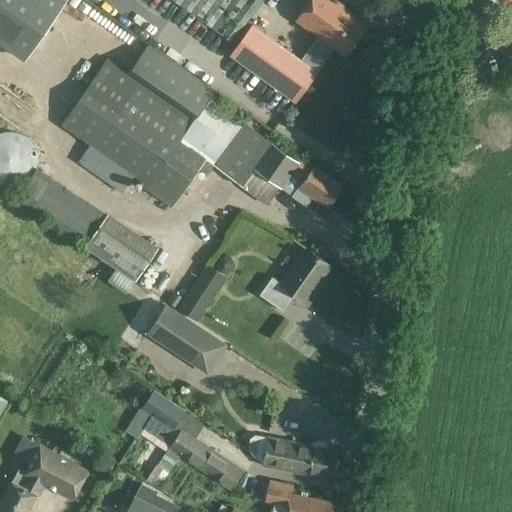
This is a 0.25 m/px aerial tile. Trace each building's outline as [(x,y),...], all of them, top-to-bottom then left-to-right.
[(0,0),(0,41),(27,61),(68,0),(0,0)] [(262,0),(173,0),(232,42),(262,0)] [(336,0),(309,0),(296,19),(345,55),(368,23),(336,0)] [(318,70),(252,23),(229,55),(295,102),(318,70)] [(301,156),(298,160),(272,141),(243,120),(243,121),(223,106),(222,107),(210,97),(215,91),(148,44),(129,71),(107,56),(60,124),(89,145),(78,161),(122,192),(134,175),(145,183),(143,187),(172,207),(199,168),(207,174),(213,165),(266,205),(279,186),(281,187),(293,171),(304,178),(298,186),(328,206),(343,184),(314,163),(313,164),(301,156)] [(5,185),(10,186),(14,185),(19,184),(23,182),(27,179),(30,176),(33,172),(35,168),(36,163),(37,158),(36,154),(35,149),(33,145),(30,141),(27,138),(23,135),(19,133),(14,132),(10,131),(5,132),(0,133),(0,132),(0,183),(0,184),(5,185)] [(84,247),(135,281),(158,246),(108,212),(107,213),(37,167),(18,196),(86,243),(84,247)] [(283,311),(295,294),(305,301),(330,265),(306,248),(281,283),(272,276),(259,294),(283,311)] [(197,278),(178,308),(197,321),(217,291),(197,278)] [(183,297),(174,291),(166,302),(175,308),(183,297)] [(166,303),(146,333),(208,374),(228,344),(166,303)] [(181,428),(169,447),(168,446),(156,464),(131,448),(153,415),(173,429),(185,410),(153,388),(141,408),(139,407),(109,455),(158,488),(180,454),(231,488),(244,469),(181,428)] [(267,437),(254,434),(251,453),(262,464),(329,478),(334,449),(329,448),(327,444),(325,442),(323,441),(318,440),(313,441),(311,443),(310,444),(268,436),(267,437)] [(88,468),(39,441),(23,470),(18,467),(0,501),(0,511),(26,511),(42,484),(72,500),(88,468)] [(264,500),(287,505),(285,511),(331,511),(333,502),(291,493),(293,484),(270,478),(264,500)] [(168,511),(134,495),(125,511),(168,511)]
